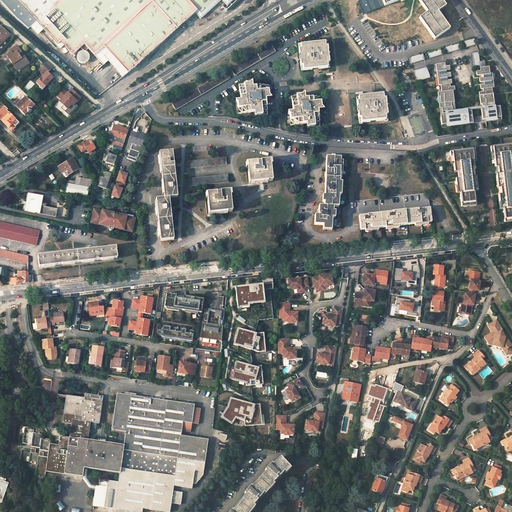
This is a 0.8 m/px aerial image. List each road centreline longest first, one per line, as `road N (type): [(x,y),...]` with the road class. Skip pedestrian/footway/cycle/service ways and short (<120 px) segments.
road 1 (residential): [(142,96),(158,120),(227,123),(316,143),(416,147),(511,131)]
road 2 (tertiary): [(0,295),(348,257)]
road 3 (unknown): [(369,81),(280,89),(268,61),(172,121)]
road 4 (secondary): [(142,96),(311,0)]
road 5 (secondary): [(281,0),(138,89)]
road 6 (residential): [(348,257),(340,299),(310,310),(304,376),(324,394)]
road 7 (tertiary): [(348,257),(481,242)]
road 8 (residential): [(446,359),(395,476)]
